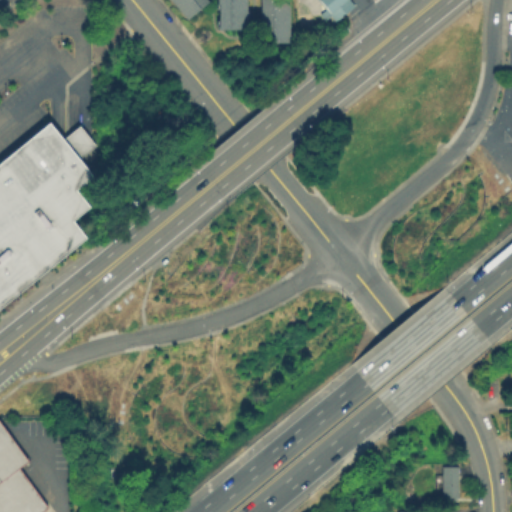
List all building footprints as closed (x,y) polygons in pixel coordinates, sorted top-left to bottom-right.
[(204,0),(183,18),(168,0),(204,0)] [(244,0),(245,28),(216,29),(215,0),(244,0)] [(287,0),(287,41),(258,41),(258,0),(287,0)] [(346,0),(352,7),(333,23),(329,17),(322,22),(317,16),(324,10),(315,0),(346,0)] [(0,305),(0,158),(47,121),(59,137),(77,123),(94,145),(77,158),(90,174),(74,188),(88,205),(71,219),(85,237),(0,305)] [(45,506),(37,511),(0,511),(0,425),(26,460),(16,467),(45,506)] [(458,464),(458,497),(442,497),(443,464),(458,464)]
